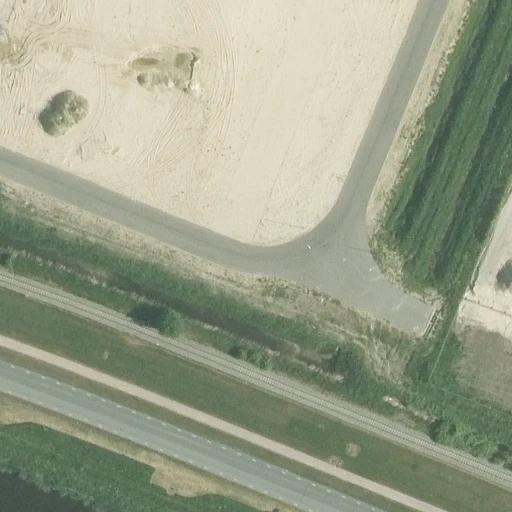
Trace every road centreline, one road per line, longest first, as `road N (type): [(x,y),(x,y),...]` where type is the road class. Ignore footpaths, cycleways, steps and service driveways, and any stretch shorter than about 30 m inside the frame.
road 1 (unclassified): [(0,161),(263,259),(308,252),(342,216)]
road 2 (tertiary): [(350,511),(0,376)]
road 3 (unclassified): [(342,216),(431,0)]
